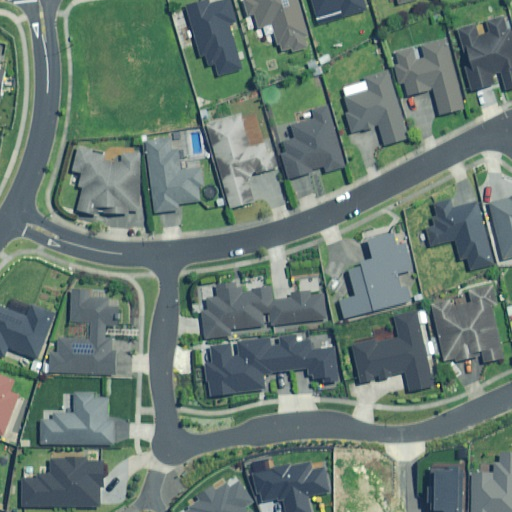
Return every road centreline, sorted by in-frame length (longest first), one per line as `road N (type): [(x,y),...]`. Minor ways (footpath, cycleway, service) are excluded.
road 1 (residential): [(167,251),(274,235),(461,145),(511,132)]
road 2 (residential): [(175,443),(318,425),(394,434),(511,397)]
road 3 (residential): [(12,212),(42,145),(46,42),(38,0)]
road 4 (residential): [(167,251),(161,348),(175,443)]
road 5 (residential): [(12,212),(110,251),(167,251)]
